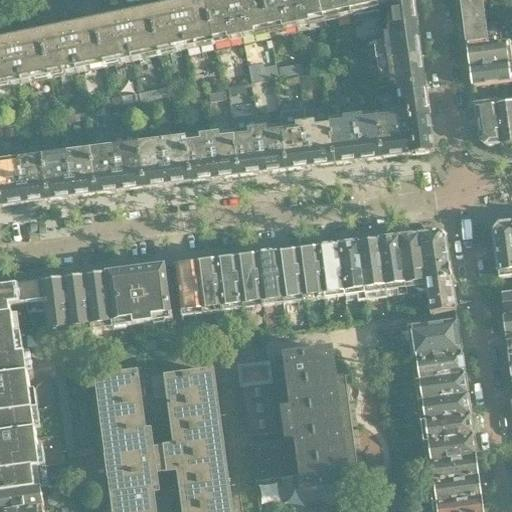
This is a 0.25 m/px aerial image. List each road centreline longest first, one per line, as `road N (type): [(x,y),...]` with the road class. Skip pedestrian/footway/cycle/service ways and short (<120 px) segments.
road 1 (residential): [(0,256),(63,247),(87,233),(254,211),(278,219),(460,190)]
road 2 (residential): [(460,190),(503,511)]
road 3 (residential): [(434,0),(460,190)]
